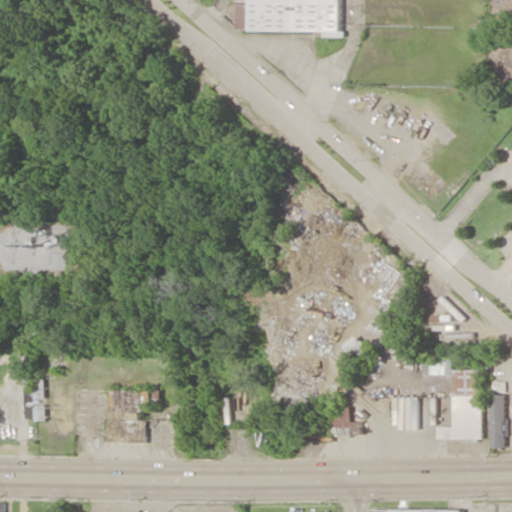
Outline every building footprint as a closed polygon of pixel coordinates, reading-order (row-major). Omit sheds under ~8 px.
[(241,0),(241,29),(326,31),(326,36),(343,36),(343,0),(241,0)] [(370,348),(360,334),(346,344),(357,359),(370,348)] [(486,438),(485,368),(456,369),(456,356),(426,356),(427,374),(456,373),(457,425),(440,425),(440,438),(486,438)] [(48,418),(47,378),(25,378),(26,419),(48,418)] [(126,437),(127,418),(144,418),(144,404),(163,405),(164,391),(113,389),(112,436),(126,437)] [(493,446),(508,446),(508,393),(494,393),(493,446)] [(332,434),(365,433),(365,421),(354,421),(354,413),(332,414),(332,434)]
